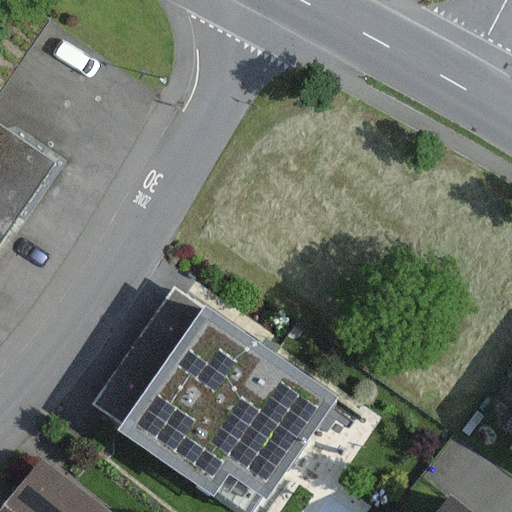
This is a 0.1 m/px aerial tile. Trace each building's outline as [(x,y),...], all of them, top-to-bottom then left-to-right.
[(20,0),(0,0),(0,96),(52,21),(20,0)] [(0,245),(57,164),(0,124),(0,245)] [(203,310),(175,290),(94,404),(124,426),(121,430),(216,497),(232,474),(267,499),(339,399),(206,305),(203,310)] [(379,424),(360,433),(358,455),(376,467),(395,458),(398,437),(379,424)] [(427,471),(457,486),(472,457),(443,441),(427,471)] [(114,511),(43,457),(0,511),(114,511)] [(473,511),(456,498),(445,511),(473,511)]
